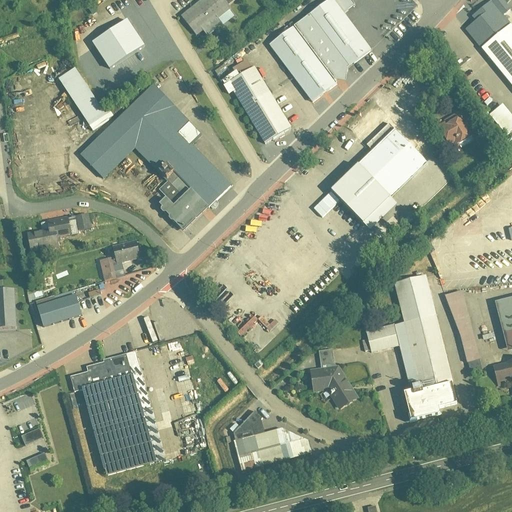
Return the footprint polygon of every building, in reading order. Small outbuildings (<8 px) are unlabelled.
[(200,0),(179,18),(202,45),(235,18),(227,7),(236,0),(200,0)] [(349,0),(329,0),(268,47),(312,104),(324,94),(336,86),(332,81),(371,52),(342,15),(354,6),(349,0)] [(511,11),(502,0),(493,0),(491,2),(489,1),(470,16),(475,23),(466,30),(482,50),(511,86),(511,28),(503,17),(511,11)] [(143,48),(125,21),(91,44),(109,71),(143,48)] [(246,59),(232,67),(234,71),(220,79),(222,82),(251,66),(246,59)] [(76,68),(57,80),(90,129),(108,117),(76,68)] [(253,70),(225,88),(261,150),(291,130),(253,70)] [(151,85),(79,157),(103,181),(135,150),(167,183),(158,191),(167,199),(157,209),(181,233),(230,185),(190,144),(200,134),(151,85)] [(504,134),(511,127),(511,116),(501,103),(488,114),(504,134)] [(455,150),(472,141),(459,115),(435,127),(446,148),(452,145),(455,150)] [(424,164),(393,132),(356,165),(389,199),(424,164)] [(394,204),(389,199),(356,165),(328,191),(367,231),(394,204)] [(47,231),(27,235),(31,254),(59,249),(57,240),(71,237),(67,218),(45,222),(47,231)] [(140,259),(135,242),(112,248),(114,257),(99,261),(104,281),(125,275),(122,264),(140,259)] [(310,275),(321,263),(317,259),(306,272),(310,275)] [(457,404),(424,278),(393,286),(403,323),(365,333),(371,354),(398,347),(409,392),(404,393),(411,423),(439,416),(437,409),(457,404)] [(456,340),(455,340),(460,363),(476,360),(462,291),(447,294),(456,340)] [(0,292),(0,331),(15,330),(13,292),(0,292)] [(74,295),(36,306),(42,329),(81,317),(74,295)] [(511,361),(492,367),(497,386),(509,383),(511,393),(511,299),(494,305),(507,352),(511,350),(511,361)] [(82,391),(105,476),(166,459),(137,351),(102,360),(103,364),(85,369),(86,374),(70,378),(74,393),(82,391)] [(309,371),(313,394),(327,392),(339,411),(357,399),(337,367),(334,368),(332,351),(318,352),(320,369),(309,371)] [(232,434),(239,472),(310,453),(307,442),(279,427),(263,432),(260,418),(253,412),(232,434)] [(20,437),(24,445),(43,437),(40,429),(20,437)] [(197,450),(191,431),(163,438),(168,457),(197,450)] [(25,461),(28,467),(47,459),(44,453),(25,461)]
